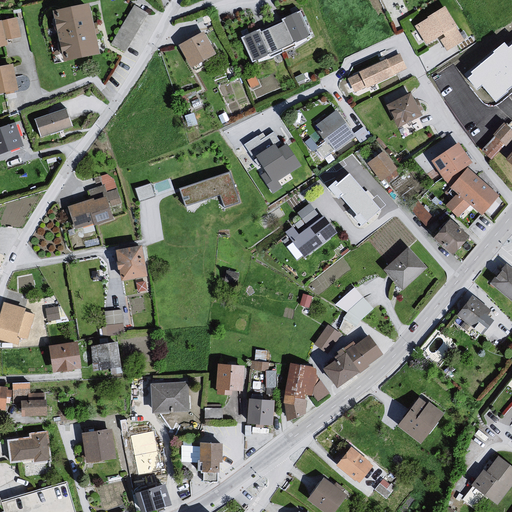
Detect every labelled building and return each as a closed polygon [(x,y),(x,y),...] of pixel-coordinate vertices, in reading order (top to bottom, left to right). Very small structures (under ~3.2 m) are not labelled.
[(113,43),(128,50),(147,8),(132,1),(113,43)] [(93,7),(53,15),(62,67),(103,58),(93,7)] [(447,8),(417,27),(429,47),(446,37),(448,39),(441,43),(449,54),(465,44),(458,30),(460,28),(447,8)] [(305,13),(244,39),(256,66),(314,39),(305,13)] [(17,20),(0,23),(0,50),(8,49),(8,42),(21,40),(17,20)] [(207,34),(182,49),(194,72),(218,56),(207,34)] [(511,83),(511,35),(506,36),(463,68),(474,82),(481,82),(492,97),(496,97),(511,83)] [(396,55),(344,79),(352,95),(405,70),(396,55)] [(15,67),(0,70),(0,97),(19,94),(15,67)] [(406,94),(380,106),(394,129),(418,118),(414,112),(418,109),(406,94)] [(68,112),(36,123),(41,139),(74,129),(68,112)] [(354,136),(336,112),(317,126),(321,131),(319,132),(328,144),(332,143),(336,149),(354,136)] [(491,156),(511,136),(511,124),(508,120),(481,145),(491,156)] [(17,127),(0,132),(0,161),(26,155),(17,127)] [(258,136),(245,145),(265,175),(262,176),(273,193),(281,187),(277,181),(300,165),(286,145),(283,147),(273,132),(260,140),(258,136)] [(511,145),(500,160),(511,168),(511,145)] [(384,153),(369,164),(382,180),(386,177),(389,181),(398,175),(395,171),(397,170),(384,153)] [(461,168),(445,188),(477,215),(496,196),(461,168)] [(241,205),(230,173),(176,191),(181,208),(215,197),(222,210),(241,205)] [(350,174),(335,187),(342,195),(340,197),(358,217),(360,215),(367,223),(381,210),(350,174)] [(152,181),(136,185),(140,199),(155,194),(152,181)] [(109,217),(103,199),(63,208),(70,230),(109,217)] [(295,214),(304,227),(317,217),(307,204),(295,214)] [(304,227),(295,234),(289,228),(284,233),(290,241),(288,244),(302,260),(334,234),(320,215),(317,217),(304,227)] [(429,231),(427,238),(445,254),(461,235),(442,219),(437,224),(429,231)] [(135,247),(108,252),(115,281),(140,278),(135,247)] [(408,247),(383,270),(403,292),(428,269),(408,247)] [(500,275),(493,283),(511,299),(511,271),(507,267),(500,275)] [(354,290),(337,305),(361,319),(372,309),(354,290)] [(473,296),(457,316),(484,336),(494,323),(486,317),(491,311),(473,296)] [(33,315),(2,304),(0,308),(0,344),(12,347),(25,343),(33,315)] [(47,306),(48,318),(60,317),(59,305),(47,306)] [(123,308),(103,309),(105,334),(125,333),(123,308)] [(339,335),(327,326),(315,344),(327,352),(339,335)] [(369,335),(345,353),(359,372),(383,355),(369,335)] [(73,343),(43,348),(42,362),(48,375),(53,374),(75,369),(73,343)] [(116,365),(112,343),(87,347),(91,369),(116,365)] [(345,353),(324,369),(338,387),(359,372),(345,353)] [(316,370),(291,365),(285,395),(288,421),(305,414),(305,400),(306,392),(313,394),(318,401),(329,394),(315,375),(316,370)] [(244,368),(220,367),(219,393),(230,394),(230,390),(242,391),(244,368)] [(267,367),(266,384),(275,385),(276,368),(267,367)] [(184,384),(145,385),(147,415),(186,413),(184,384)] [(0,387),(0,411),(7,413),(9,405),(12,405),(14,392),(9,392),(9,389),(0,387)] [(420,399),(399,427),(421,443),(442,415),(420,399)] [(48,400),(23,402),(24,417),(49,415),(48,400)] [(272,404),(252,402),(250,423),(271,424),(272,404)] [(113,430),(83,434),(88,463),(117,461),(113,430)] [(31,439),(10,442),(12,464),(34,461),(35,465),(52,462),(48,433),(31,434),(31,439)] [(196,459),(197,443),(182,443),(182,459),(196,459)] [(226,445),(203,445),(200,455),(202,459),(206,465),(205,474),(219,474),(223,471),(223,469),(225,467),(226,445)] [(351,450),(339,466),(359,482),(371,467),(351,450)] [(511,481),(511,471),(493,458),(481,472),(478,470),(467,486),(493,506),(511,481)] [(151,469),(132,474),(134,488),(156,483),(151,469)] [(324,481),(308,501),(323,511),(336,511),(343,504),(340,501),(344,496),(324,481)] [(165,488),(137,496),(142,511),(149,511),(171,506),(165,488)]
